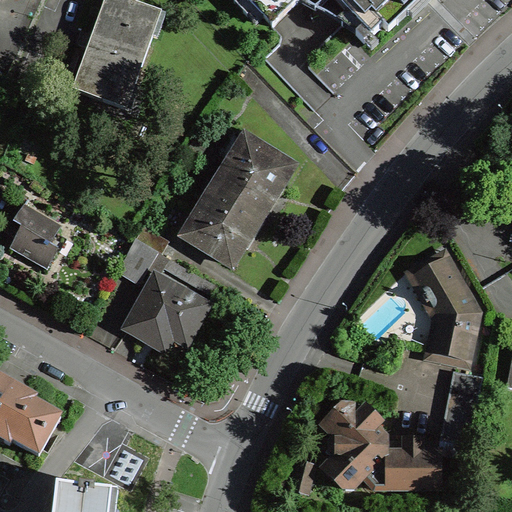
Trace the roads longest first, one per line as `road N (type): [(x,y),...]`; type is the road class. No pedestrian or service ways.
road 1 (residential): [(240,458),(295,336),(362,227),(424,143),(511,57)]
road 2 (residential): [(0,324),(240,458)]
